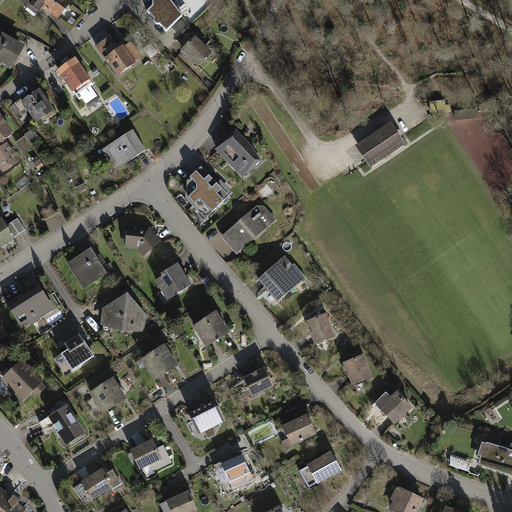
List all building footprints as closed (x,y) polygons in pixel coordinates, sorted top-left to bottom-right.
[(23,0),(20,5),(37,18),(43,10),(58,22),(73,3),(69,0),(23,0)] [(182,17),(168,0),(150,0),(153,3),(154,8),(148,13),(155,20),(155,24),(157,26),(161,26),(167,33),(182,17)] [(4,34),(1,39),(0,37),(0,62),(15,70),(27,46),(4,34)] [(200,69),(213,55),(197,38),(183,53),(200,69)] [(107,64),(118,79),(135,67),(124,51),(121,53),(111,39),(95,50),(106,64),(107,64)] [(74,57),(55,70),(71,91),(72,90),(79,99),(92,90),(90,87),(93,84),(88,79),(90,78),(74,57)] [(40,124),(58,111),(43,89),(39,92),(36,88),(15,104),(24,117),(31,112),(40,124)] [(451,112),(451,105),(446,105),(446,100),(430,101),(431,114),(451,112)] [(479,118),(478,108),(455,110),(456,120),(479,118)] [(2,113),(0,113),(0,162),(7,172),(23,161),(9,142),(18,135),(2,113)] [(406,144),(391,121),(355,145),(370,167),(406,144)] [(24,152),(42,141),(36,131),(18,142),(24,152)] [(236,131),(216,151),(244,178),(263,158),(236,131)] [(147,153),(134,132),(102,151),(115,172),(147,153)] [(20,170),(23,177),(33,173),(30,166),(20,170)] [(229,195),(202,166),(188,179),(186,196),(206,218),(229,195)] [(258,204),(220,235),(236,253),(276,218),(264,204),(258,204)] [(14,237),(27,230),(20,218),(7,226),(14,237)] [(5,257),(20,248),(2,220),(0,221),(0,251),(5,257)] [(129,222),(124,246),(137,248),(143,255),(162,240),(150,225),(129,222)] [(92,246),(66,262),(82,288),(108,272),(92,246)] [(281,300),(306,277),(285,254),(260,278),(281,300)] [(168,300),(193,285),(179,262),(162,272),(163,275),(155,280),(168,300)] [(56,308),(41,284),(27,292),(26,290),(7,301),(25,328),(56,308)] [(146,314),(127,291),(104,305),(101,323),(123,329),(144,331),(146,314)] [(208,345),(232,330),(219,309),(195,324),(208,345)] [(336,336),(328,313),(307,320),(316,343),(336,336)] [(93,357),(79,334),(62,344),(66,350),(60,353),(71,371),(93,357)] [(153,380),(178,365),(164,343),(140,359),(153,380)] [(365,354),(343,361),(352,384),(373,376),(365,354)] [(24,358),(3,378),(24,401),(34,391),(38,395),(48,386),(46,383),(47,382),(24,358)] [(276,386),(267,366),(244,376),(253,396),(276,386)] [(113,379),(90,393),(103,414),(126,400),(113,379)] [(412,406),(397,390),(379,407),(394,423),(412,406)] [(215,398),(192,410),(201,430),(203,429),(210,439),(217,435),(215,424),(226,419),(215,398)] [(44,430),(54,425),(66,444),(86,432),(68,404),(58,411),(40,422),(44,430)] [(292,445),(318,434),(309,413),(283,425),(292,445)] [(153,440),(129,451),(139,472),(144,469),(147,476),(173,464),(164,445),(157,448),(153,440)] [(511,450),(485,442),(478,440),(471,462),(451,456),(448,464),(469,471),(468,472),(478,475),(481,466),(511,475),(511,450)] [(319,483),(343,471),(333,451),(309,464),(319,483)] [(244,453),(221,464),(230,483),(253,472),(244,453)] [(106,473),(102,467),(81,480),(93,499),(120,482),(112,469),(106,473)] [(0,485),(0,511),(25,511),(29,509),(0,485)] [(416,511),(423,498),(395,485),(389,499),(391,500),(387,510),(392,511),(416,511)] [(192,511),(199,509),(189,490),(160,503),(163,511),(192,511)]
